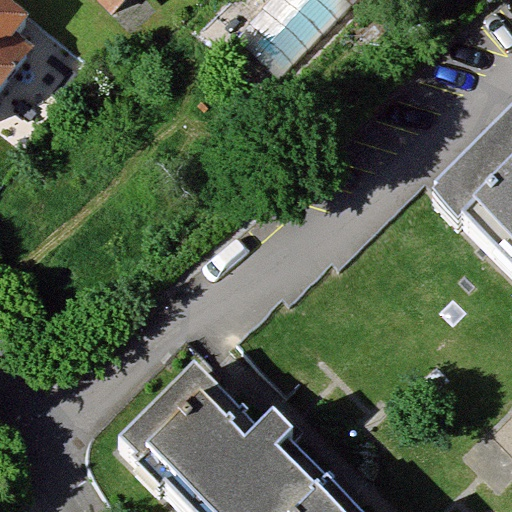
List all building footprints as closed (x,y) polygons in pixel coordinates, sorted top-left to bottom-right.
[(74,0),(98,24),(121,0),(74,0)] [(0,86),(23,59),(5,44),(18,29),(0,14),(0,86)] [(511,109),(419,198),(450,231),(511,295),(511,109)] [(450,231),(419,198),(337,277),(369,310),(450,231)] [(369,310),(337,277),(328,268),(284,311),(278,304),(234,347),(269,384),(313,341),(324,353),(369,310)] [(188,378),(100,459),(148,511),(319,511),(275,463),(295,444),(271,418),(246,441),(188,378)]
